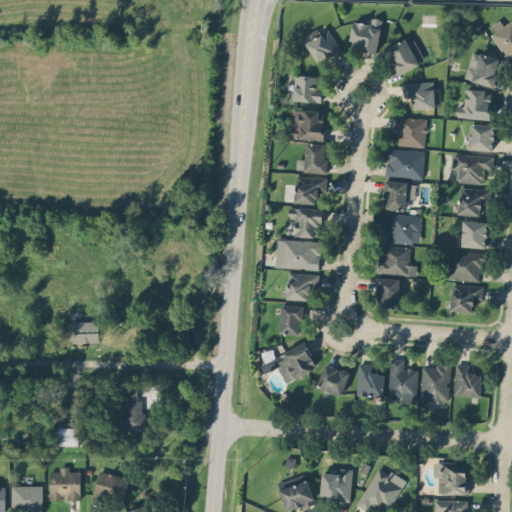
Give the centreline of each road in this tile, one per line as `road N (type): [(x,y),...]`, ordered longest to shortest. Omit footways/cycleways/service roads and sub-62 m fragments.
road 1 (tertiary): [(214,511),(247,52)]
road 2 (residential): [(511,439),(222,426)]
road 3 (residential): [(344,323),(362,94)]
road 4 (residential): [(228,357),(0,357)]
road 5 (residential): [(500,511),(511,308)]
road 6 (residential): [(510,337),(344,323)]
